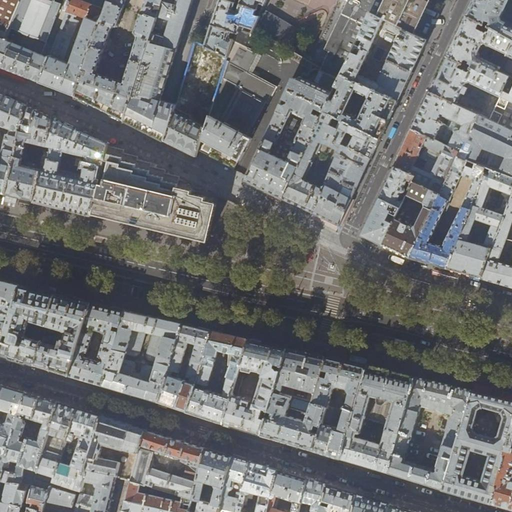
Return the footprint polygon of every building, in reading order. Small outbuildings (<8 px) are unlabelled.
[(22,0),(0,0),(0,53),(6,40),(11,28),(22,0)] [(62,4),(55,1),(53,0),(22,0),(11,28),(45,42),(47,43),(54,24),(62,4)] [(58,90),(75,96),(105,10),(79,0),(71,0),(49,58),(40,83),(58,90)] [(108,0),(109,1),(119,4),(120,7),(124,8),(126,0),(146,0),(142,14),(145,15),(148,14),(158,18),(163,0),(108,0)] [(193,0),(163,0),(158,18),(150,43),(177,50),(182,35),(191,5),(193,0)] [(254,30),(262,11),(226,0),(219,0),(216,11),(207,37),(205,45),(205,46),(227,57),(233,40),(247,48),(252,34),(249,33),(247,37),(242,36),(244,32),(238,30),(239,25),(254,30)] [(226,0),(262,11),(266,0),(226,0)] [(344,0),(346,1),(316,66),(320,68),(319,70),(339,79),(341,75),(370,14),(376,16),(414,34),(422,17),(426,9),(427,7),(430,0),(344,0)] [(511,0),(473,0),(465,16),(511,39),(511,43),(499,71),(509,76),(511,77),(511,0)] [(119,4),(109,1),(105,10),(75,96),(76,96),(75,97),(89,104),(100,109),(111,114),(110,115),(124,122),(125,121),(150,43),(158,18),(148,14),(145,15),(142,14),(136,33),(139,38),(132,59),(125,80),(121,83),(99,74),(97,71),(104,50),(112,29),(117,27),(124,8),(120,7),(119,4)] [(298,30),(266,10),(256,27),(289,46),(298,30)] [(419,57),(427,40),(414,34),(376,16),(370,14),(341,75),(398,102),(405,88),(419,57)] [(456,37),(446,56),(495,79),(499,71),(511,43),(511,39),(465,16),(456,37)] [(42,55),(6,40),(0,53),(0,67),(33,80),(42,55)] [(247,48),(233,40),(227,57),(221,77),(239,87),(221,121),(209,115),(201,141),(198,151),(223,164),(234,170),(239,161),(240,161),(252,139),(247,136),(265,101),(267,103),(275,87),(247,72),(258,53),(247,48)] [(221,77),(227,57),(205,46),(196,41),(194,42),(190,57),(179,95),(176,104),(165,141),(180,149),(190,154),(196,157),(198,151),(201,141),(209,115),(221,77)] [(177,50),(150,43),(125,121),(130,124),(136,127),(136,126),(144,130),(152,134),(152,135),(153,135),(155,136),(157,137),(159,139),(160,139),(163,140),(163,141),(163,140),(165,141),(176,104),(174,104),(172,103),(168,102),(164,101),(163,100),(161,100),(166,84),(177,50)] [(42,55),(33,80),(36,81),(40,83),(49,58),(46,56),(42,55)] [(503,90),(509,76),(499,71),(495,79),(446,56),(438,74),(430,92),(456,104),(463,90),(467,92),(468,89),(464,87),(466,84),(469,82),(500,97),(489,119),(479,114),(478,114),(460,152),(458,156),(486,167),(511,177),(511,87),(509,93),(503,90)] [(298,78),(296,78),(294,78),(293,78),(247,177),(245,181),(264,190),(282,199),(324,111),(339,79),(319,70),(319,69),(318,69),(317,69),(316,69),(314,69),(309,81),(300,77),(299,77),(298,78)] [(341,75),(339,79),(324,111),(334,116),(341,120),(351,125),(380,139),(392,113),(398,102),(341,75)] [(478,114),(456,104),(430,92),(428,95),(412,129),(460,152),(478,114)] [(0,193),(6,195),(8,195),(26,105),(0,93),(0,193)] [(40,111),(26,105),(8,195),(19,198),(34,201),(42,170),(35,168),(35,164),(28,163),(27,166),(21,165),(22,159),(25,160),(30,142),(47,145),(54,117),(40,111)] [(313,213),(324,189),(305,181),(322,143),(340,150),(342,143),(346,136),(348,131),(351,125),(341,120),(336,131),(336,129),(336,128),(335,127),(334,126),(333,126),(332,126),(331,126),(329,127),(334,116),(324,111),(282,199),(308,211),(313,213)] [(109,142),(79,129),(54,117),(47,145),(42,170),(34,201),(60,207),(92,215),(108,146),(109,142)] [(380,139),(351,125),(348,131),(355,135),(352,140),(348,138),(348,137),(346,136),(342,143),(371,158),(373,154),(380,139)] [(460,152),(412,129),(400,153),(394,167),(415,176),(413,181),(440,194),(458,156),(460,152)] [(371,158),(342,143),(340,150),(324,185),(324,189),(313,213),(339,226),(371,158)] [(108,146),(92,215),(100,217),(208,242),(212,224),(217,205),(211,204),(204,203),(208,190),(193,186),(194,183),(179,180),(180,176),(174,175),(165,173),(166,170),(152,166),(152,163),(137,159),(135,167),(128,165),(123,164),(121,164),(124,150),(108,146)] [(470,209),(471,209),(486,167),(458,156),(440,194),(410,258),(430,263),(448,269),(470,209)] [(412,182),(413,181),(415,176),(394,167),(385,185),(379,198),(400,207),(406,195),(409,188),(405,186),(408,180),(412,182)] [(481,278),(511,195),(511,177),(486,167),(471,209),(470,209),(448,269),(464,273),(481,278)] [(440,194),(413,181),(412,182),(409,188),(406,195),(425,203),(426,207),(425,208),(424,207),(421,208),(413,222),(414,225),(416,226),(413,227),(395,219),(393,222),(382,245),(386,247),(410,258),(440,194)] [(511,195),(481,278),(499,283),(511,287),(511,195)] [(397,214),(400,207),(379,198),(373,211),(361,236),(382,245),(393,222),(387,219),(391,211),(397,214)] [(0,351),(20,286),(0,281),(0,351)] [(24,287),(20,286),(0,351),(0,353),(11,357),(35,365),(42,342),(44,336),(55,294),(51,293),(43,291),(24,287)] [(52,370),(69,375),(91,302),(70,297),(55,294),(44,336),(49,338),(47,343),(42,342),(35,365),(52,370)] [(102,385),(125,310),(123,310),(111,307),(91,302),(69,375),(86,380),(102,385)] [(168,375),(183,324),(154,317),(150,316),(125,310),(102,385),(131,394),(158,402),(168,375)] [(174,407),(187,411),(211,331),(197,327),(183,324),(168,375),(158,402),(174,407)] [(239,370),(249,339),(231,335),(229,335),(211,331),(187,411),(205,416),(224,421),(238,374),(239,370)] [(272,345),(249,339),(239,370),(243,371),(244,368),(264,372),(253,406),(250,405),(251,400),(245,398),(238,395),(244,376),(238,374),(224,421),(244,427),(261,433),(275,390),(287,348),(272,345)] [(322,357),(287,348),(275,390),(294,396),(297,386),(310,390),(307,400),(314,402),(326,357),(322,357)] [(350,355),(349,363),(365,366),(367,359),(350,355)] [(347,362),(326,357),(314,402),(328,406),(324,420),(330,422),(334,407),(328,406),(333,389),(338,391),(339,386),(348,389),(350,393),(346,406),(344,405),(343,407),(345,408),(340,428),(323,423),(314,448),(325,452),(341,457),(366,367),(365,366),(349,363),(347,362)] [(365,464),(388,471),(415,378),(411,377),(366,367),(341,457),(365,464)] [(443,487),(471,391),(467,390),(442,385),(415,378),(388,471),(415,479),(443,487)] [(12,437),(25,392),(13,388),(2,385),(0,390),(0,444),(8,447),(12,437)] [(314,448),(323,423),(324,420),(328,406),(314,402),(307,400),(294,396),(275,390),(261,433),(295,443),(314,448)] [(460,492),(491,501),(511,425),(511,400),(495,397),(471,391),(443,487),(460,492)] [(33,485),(40,460),(58,402),(42,397),(25,392),(12,437),(8,447),(2,473),(16,476),(15,482),(28,485),(28,484),(33,485)] [(85,479),(87,469),(100,415),(80,409),(58,402),(40,460),(58,466),(53,481),(66,485),(81,490),(84,480),(84,479),(85,479)] [(115,477),(117,477),(117,476),(116,475),(120,462),(100,457),(103,444),(138,452),(144,429),(123,422),(100,415),(87,469),(115,477)] [(511,425),(491,501),(511,507),(511,425)] [(138,452),(131,480),(132,480),(165,490),(183,496),(192,499),(193,498),(205,448),(172,438),(144,429),(138,452)] [(0,444),(0,481),(2,473),(8,447),(0,444)] [(218,452),(205,448),(193,498),(200,500),(205,480),(215,483),(217,487),(213,503),(220,505),(233,457),(218,452)] [(233,457),(220,505),(218,511),(237,511),(238,511),(250,462),(250,461),(242,459),(233,456),(233,457)] [(42,511),(52,482),(53,481),(58,466),(40,460),(33,485),(29,502),(31,502),(29,507),(38,510),(37,511),(42,511)] [(257,511),(267,511),(278,471),(268,468),(250,462),(238,511),(242,511),(244,504),(247,504),(249,497),(253,498),(254,493),(261,494),(257,511)] [(107,511),(111,496),(115,477),(87,469),(85,479),(84,479),(84,480),(98,484),(95,497),(81,492),(75,511),(107,511)] [(307,478),(292,474),(278,471),(267,511),(298,511),(300,506),(307,478)] [(0,511),(37,511),(38,510),(29,507),(28,507),(26,511),(18,511),(21,505),(22,506),(28,485),(15,482),(16,476),(2,473),(0,481),(0,511)] [(319,511),(327,485),(318,482),(307,478),(300,506),(304,507),(305,502),(313,504),(311,511),(319,511)] [(130,483),(122,511),(189,511),(192,499),(183,496),(181,503),(163,498),(165,490),(132,480),(131,483),(130,483)] [(71,511),(76,494),(64,491),(66,485),(53,481),(52,482),(42,511),(71,511)] [(327,485),(319,511),(352,511),(357,494),(343,489),(327,485)] [(357,494),(352,511),(387,511),(390,504),(373,499),(357,494)] [(193,498),(192,499),(189,511),(218,511),(220,505),(213,503),(200,500),(193,498)]
